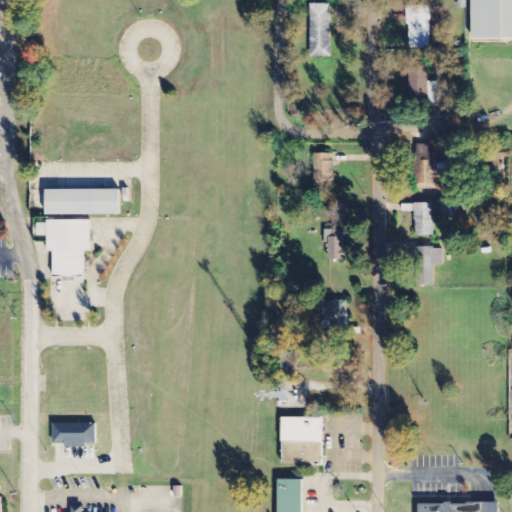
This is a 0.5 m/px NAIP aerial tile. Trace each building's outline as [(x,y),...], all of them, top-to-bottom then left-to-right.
[(511,0),(470,0),(470,38),(511,38),(511,0)] [(311,58),(331,58),(331,5),(311,5),(311,58)] [(431,7),(409,6),(409,49),(431,49),(431,7)] [(429,67),(409,67),(408,95),(428,95),(429,67)] [(418,188),(437,188),(437,182),(449,182),(448,163),(438,164),(438,153),(430,154),(430,146),(417,146),(418,188)] [(334,187),(335,154),(315,153),(315,187),(334,187)] [(47,190),(47,215),(120,215),(120,190),(47,190)] [(435,236),(435,204),(416,203),(416,236),(435,236)] [(48,220),(47,252),(54,252),(54,277),(64,277),(64,281),(74,281),(74,277),(85,278),(85,252),(92,252),(92,220),(48,220)] [(346,230),(327,231),(327,261),(346,261),(346,230)] [(444,248),(418,248),(418,286),(435,286),(435,266),(444,266),(444,248)] [(348,302),(325,301),(325,336),(348,336),(348,302)] [(326,463),(326,417),(284,417),(284,463),(326,463)] [(54,446),(97,446),(97,424),(54,424),(54,446)] [(307,511),(307,478),(280,478),(280,511),(307,511)] [(416,502),(416,511),(498,511),(498,502),(416,502)]
